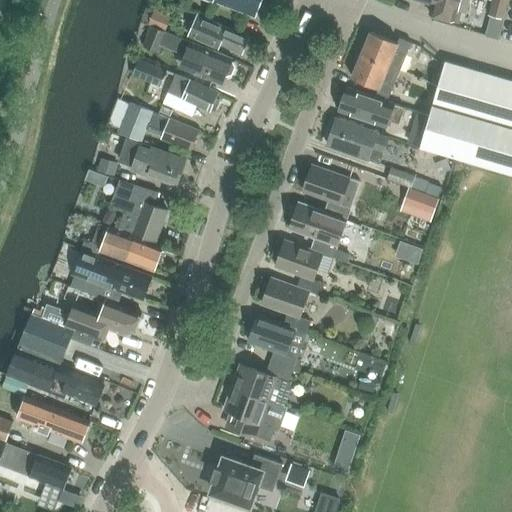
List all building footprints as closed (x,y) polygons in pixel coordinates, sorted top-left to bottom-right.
[(215,0),(254,15),(259,0),(215,0)] [(419,0),(432,3),(430,14),(454,21),(457,11),(465,13),(468,0),(419,0)] [(492,0),(489,15),(503,19),(507,0),(492,0)] [(148,25),(151,26),(165,32),(172,17),(154,10),(148,25)] [(218,43),(242,54),(249,37),(210,21),(198,16),(190,36),(216,47),(218,43)] [(151,26),(143,46),(159,51),(159,52),(163,41),(166,32),(165,32),(151,26)] [(361,54),(400,70),(412,43),(399,37),(397,42),(371,31),(361,54)] [(185,55),(182,62),(196,68),(194,73),(223,84),(225,78),(226,76),(232,74),(235,67),(232,61),(233,59),(190,42),(185,55)] [(388,98),(400,70),(361,54),(352,77),(378,88),(376,93),(388,98)] [(160,86),(166,71),(137,58),(131,74),(133,75),(128,87),(144,94),(149,82),(160,86)] [(511,82),(444,63),(441,74),(438,84),(421,146),(455,156),(511,171),(511,82)] [(431,71),(429,81),(438,84),(441,74),(431,71)] [(172,83),(168,92),(181,98),(210,111),(211,108),(215,110),(219,100),(216,99),(219,92),(176,74),(172,83)] [(399,124),(405,108),(347,87),(339,110),(386,127),(389,120),(399,124)] [(158,113),(149,110),(130,102),(118,133),(141,142),(145,131),(162,138),(162,139),(191,150),(198,130),(157,114),(158,113)] [(380,162),(383,152),(388,138),(376,134),(377,132),(336,118),(327,144),(380,162)] [(127,138),(120,162),(133,167),(132,170),(177,185),(186,159),(152,147),(152,149),(143,146),(144,144),(127,138)] [(101,159),(97,171),(113,176),(117,164),(101,159)] [(444,159),(433,163),(436,169),(443,172),(448,170),(444,159)] [(324,211),(346,220),(350,208),(360,181),(349,177),(312,163),(302,191),(328,200),(324,211)] [(425,191),(429,181),(391,167),(387,178),(425,191)] [(156,240),(168,210),(153,204),(157,192),(119,180),(109,206),(124,211),(119,226),(156,240)] [(408,186),(403,201),(433,212),(438,197),(408,186)] [(346,220),(324,211),(309,206),(298,202),(289,228),(315,238),(311,248),(323,252),(333,256),(337,245),(346,220)] [(85,240),(81,249),(97,255),(99,250),(154,271),(163,247),(99,223),(92,242),(85,240)] [(323,252),(311,248),(296,242),(285,238),(275,265),(301,274),(297,286),(309,291),(319,295),(324,282),(313,278),(323,252)] [(143,300),(152,276),(81,250),(72,273),(76,274),(71,285),(94,293),(107,299),(111,300),(115,289),(143,300)] [(309,291),(297,286),(282,281),(271,277),(262,303),(273,306),(288,312),(284,323),(306,331),(310,320),(300,316),(309,291)] [(94,293),(92,298),(105,303),(107,300),(107,299),(94,293)] [(64,324),(63,327),(71,330),(69,337),(91,346),(93,338),(102,341),(107,328),(129,336),(132,328),(135,329),(141,313),(107,300),(105,303),(102,311),(95,308),(74,300),(64,324)] [(6,374),(5,375),(48,391),(63,397),(65,393),(96,405),(105,384),(57,365),(59,358),(61,359),(69,337),(71,330),(63,327),(46,320),(31,315),(30,314),(19,341),(21,341),(18,349),(15,348),(6,374)] [(258,314),(248,340),(260,345),(274,350),(270,361),(293,369),(297,357),(306,331),(284,323),(269,318),(258,314)] [(240,363),(233,386),(270,399),(287,405),(287,402),(287,401),(292,387),(288,386),(291,379),(290,378),(293,369),(270,361),(266,372),(240,363)] [(7,377),(3,388),(24,396),(25,396),(29,385),(7,377)] [(368,377),(364,389),(375,393),(379,381),(368,377)] [(233,386),(225,407),(252,417),(247,431),(257,435),(271,440),(275,430),(279,431),(287,407),(288,407),(270,400),(270,399),(233,386)] [(81,442),(90,421),(25,396),(24,396),(15,421),(37,430),(38,425),(81,442)] [(0,438),(6,441),(13,422),(0,416),(0,438)] [(0,439),(0,465),(31,478),(31,479),(46,485),(38,505),(55,511),(62,492),(64,492),(73,468),(0,439)] [(342,448),(335,467),(350,472),(357,453),(342,448)] [(248,464),(217,453),(204,490),(247,506),(255,484),(271,490),(281,464),(252,454),(248,464)] [(292,463),(287,477),(305,483),(310,469),(292,463)] [(323,493),(316,511),(337,511),(341,499),(323,493)]
